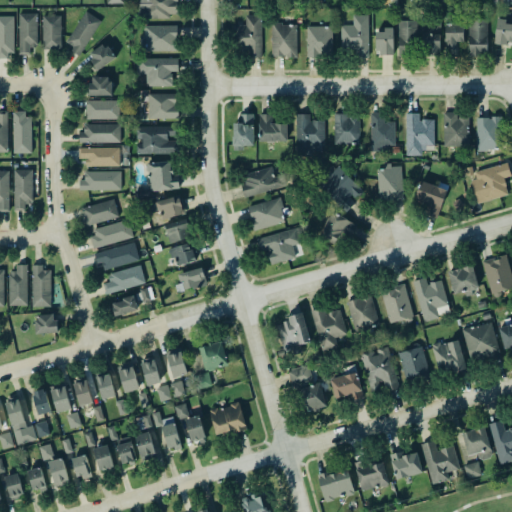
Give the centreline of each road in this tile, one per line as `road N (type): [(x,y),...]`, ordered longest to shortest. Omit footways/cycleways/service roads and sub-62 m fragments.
road 1 (residential): [(0,372),(511,222)]
road 2 (residential): [(300,511),(211,195),(203,0)]
road 3 (residential): [(511,387),(81,511)]
road 4 (residential): [(206,87),(511,86)]
road 5 (residential): [(50,87),(51,203),(91,346)]
